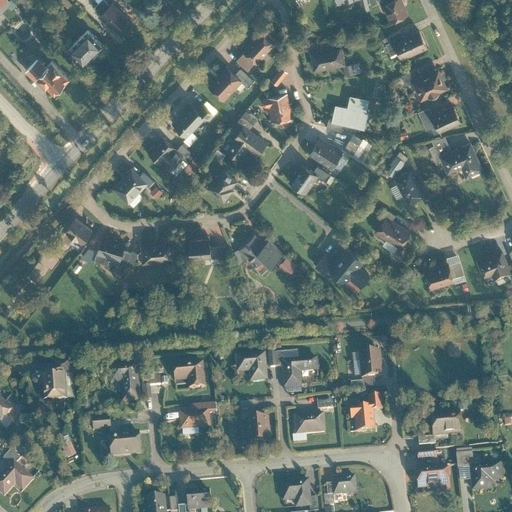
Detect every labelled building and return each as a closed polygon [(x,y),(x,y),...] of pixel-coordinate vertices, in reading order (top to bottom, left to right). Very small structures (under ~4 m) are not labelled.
[(10,8),(15,4),(11,0),(8,0),(5,3),(10,8)] [(110,3),(105,0),(97,0),(96,2),(104,9),(110,3)] [(409,14),(402,0),(390,0),(382,4),(391,22),(409,14)] [(128,19),(110,3),(104,9),(102,13),(119,29),(128,19)] [(259,30),(242,49),(257,63),(274,45),(259,30)] [(419,30),(394,41),(402,59),(427,48),(419,30)] [(99,45),(87,32),(70,48),(82,61),(99,45)] [(341,44),(310,50),(314,70),(345,64),(341,44)] [(44,67),(37,59),(28,68),(36,76),(44,67)] [(67,79),(51,61),(44,67),(36,76),(53,93),(67,79)] [(225,66),(207,85),(223,100),(241,81),(225,66)] [(272,79),(278,84),(289,70),(283,66),(272,79)] [(439,69),(411,80),(420,101),(448,89),(439,69)] [(289,102),(287,92),(265,97),(263,99),(261,101),(262,104),(264,105),(267,105),(271,122),(295,116),(291,102),(289,102)] [(347,107),(336,104),(332,121),(363,128),(367,111),(366,111),(369,98),(350,95),(347,107)] [(173,124),(186,135),(183,138),(189,145),(198,135),(192,131),(205,118),(209,121),(215,114),(203,103),(197,110),(191,104),(173,124)] [(461,122),(453,105),(433,114),(429,106),(418,111),(426,129),(437,124),(441,131),(461,122)] [(267,141),(243,124),(225,150),(239,159),(247,149),(256,156),(267,141)] [(353,132),(344,148),(359,156),(368,140),(353,132)] [(183,154),(162,135),(147,152),(168,171),(183,154)] [(343,150),(320,135),(309,152),(332,167),(343,150)] [(450,151),(445,137),(431,139),(433,144),(428,146),(436,164),(442,161),(439,156),(450,151)] [(480,172),(469,144),(450,151),(439,156),(442,161),(447,174),(461,168),(465,178),(480,172)] [(385,169),(394,175),(405,159),(396,153),(385,169)] [(184,168),(190,173),(200,162),(194,156),(184,168)] [(318,176),(302,163),(289,181),(306,193),(318,176)] [(131,166),(111,187),(128,203),(148,183),(131,166)] [(223,168),(206,187),(223,202),(234,188),(231,186),(237,180),(223,168)] [(424,196),(409,169),(393,178),(408,205),(424,196)] [(440,193),(436,184),(430,186),(434,196),(440,193)] [(391,220),(395,213),(384,207),(380,213),(384,216),(391,220)] [(92,229),(75,216),(65,228),(82,241),(92,229)] [(391,220),(384,216),(374,231),(399,248),(409,233),(391,220)] [(125,241),(102,233),(93,258),(107,263),(109,256),(118,259),(125,241)] [(255,233),(239,248),(261,272),(282,252),(268,238),(264,241),(255,233)] [(209,237),(188,238),(189,257),(218,255),(217,245),(210,245),(209,237)] [(173,238),(140,240),(141,262),(174,260),(173,238)] [(360,268),(365,261),(345,244),(334,258),(325,251),(315,264),(328,275),(331,272),(346,284),(351,278),(360,286),(369,275),(360,268)] [(134,266),(138,251),(123,248),(120,262),(134,266)] [(506,266),(500,250),(474,260),(481,278),(493,273),(495,278),(509,273),(506,266)] [(289,272),(298,262),(287,253),(279,263),(289,272)] [(34,277),(45,264),(39,259),(28,273),(34,277)] [(463,273),(460,261),(447,263),(450,276),(463,273)] [(450,276),(447,263),(425,268),(429,288),(451,283),(450,276)] [(383,378),(379,352),(357,355),(360,381),(383,378)] [(282,362),(281,353),(274,354),(276,368),(283,367),(282,362)] [(264,356),(235,359),(237,375),(249,374),(250,385),(267,383),(264,356)] [(319,358),(282,362),(283,367),(285,389),(301,387),(300,374),(321,371),(319,358)] [(70,362),(54,363),(55,372),(62,372),(70,372),(70,362)] [(207,390),(204,363),(172,367),(174,383),(191,381),(193,392),(207,390)] [(143,401),(140,364),(108,366),(110,386),(124,385),(125,403),(143,401)] [(65,400),(62,372),(55,372),(32,374),(33,386),(41,385),(43,402),(65,400)] [(161,375),(148,376),(148,384),(161,383),(161,375)] [(151,385),(143,385),(143,399),(151,399),(151,385)] [(26,406),(12,394),(8,399),(22,411),(26,406)] [(382,411),(381,397),(370,398),(371,408),(371,412),(382,411)] [(0,424),(12,410),(0,400),(0,424)] [(331,401),(317,402),(318,410),(331,409),(331,401)] [(255,415),(254,403),(239,404),(240,417),(255,415)] [(216,405),(190,407),(191,413),(209,412),(216,412),(216,405)] [(371,408),(349,410),(350,422),(355,422),(356,433),(374,431),(371,412),(371,408)] [(191,413),(179,415),(180,431),(211,429),(209,412),(191,413)] [(321,412),(294,416),(297,435),(324,431),(321,412)] [(461,434),(458,413),(430,417),(433,438),(461,434)] [(270,442),(267,418),(246,420),(249,445),(270,442)] [(109,430),(108,420),(90,421),(91,432),(109,430)] [(141,454),(138,434),(109,438),(111,458),(141,454)] [(429,437),(415,440),(417,447),(431,445),(429,437)] [(72,442),(63,446),(68,458),(78,454),(72,442)] [(21,457),(12,449),(2,460),(11,468),(14,464),(21,457)] [(471,450),(454,452),(457,471),(469,469),(469,466),(473,465),(471,450)] [(437,460),(436,451),(417,453),(418,462),(437,460)] [(473,465),(469,466),(469,469),(472,493),(491,491),(491,483),(503,482),(502,463),(473,465)] [(32,482),(14,464),(11,468),(0,478),(0,496),(2,499),(15,486),(21,493),(32,482)] [(449,488),(446,465),(415,469),(418,492),(449,488)] [(356,493),(354,476),(332,478),(332,484),(333,495),(356,493)] [(310,499),(307,480),(280,484),(282,502),(294,501),(296,510),(310,508),(310,499)] [(332,484),(325,485),(326,496),(333,495),(332,484)] [(194,511),(209,510),(207,491),(184,493),(186,511),(194,511)] [(166,511),(164,498),(146,500),(147,511),(166,511)] [(177,508),(175,498),(168,500),(170,511),(175,511),(177,511),(177,508)] [(319,511),(319,499),(310,499),(310,508),(310,511),(319,511)]
